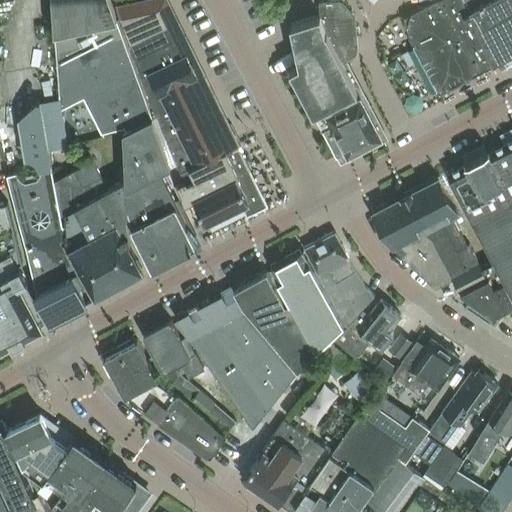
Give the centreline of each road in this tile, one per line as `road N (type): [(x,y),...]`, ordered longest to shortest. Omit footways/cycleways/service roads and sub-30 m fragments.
road 1 (residential): [(60,357),(97,322),(331,194)]
road 2 (residential): [(232,511),(105,415),(60,357)]
road 3 (residential): [(331,194),(305,168),(217,0)]
road 4 (residential): [(331,194),(511,98)]
road 5 (residential): [(331,194),(435,310)]
